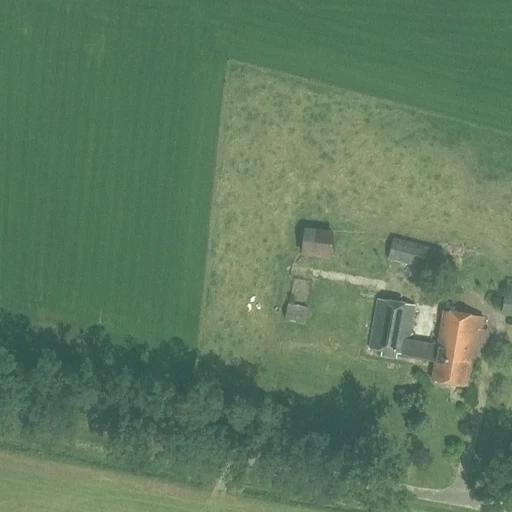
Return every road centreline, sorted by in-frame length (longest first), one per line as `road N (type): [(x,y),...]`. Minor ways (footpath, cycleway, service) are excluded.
road 1 (unclassified): [(500,511),(240,462)]
road 2 (unclassified): [(240,462),(0,423)]
